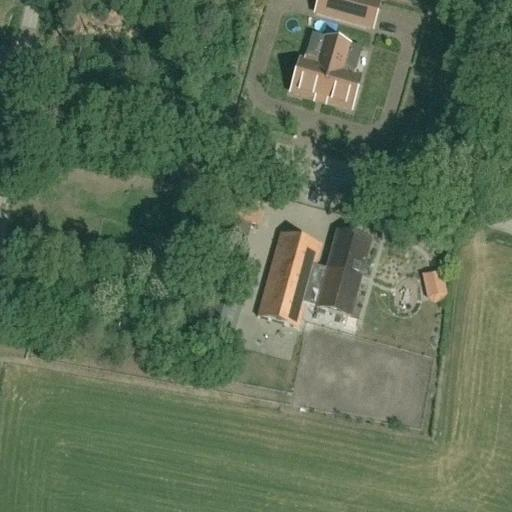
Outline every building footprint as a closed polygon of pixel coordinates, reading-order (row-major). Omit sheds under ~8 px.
[(357,0),(319,0),(315,15),(373,31),(379,6),(357,0)] [(302,62),(292,95),(352,112),(362,80),(354,78),(356,74),(345,71),(351,50),(326,42),(320,63),(307,60),(306,63),(302,62)] [(210,214),(259,229),(269,197),(219,182),(210,214)] [(181,237),(169,234),(165,254),(177,256),(181,237)] [(280,238),(257,319),(298,331),(305,305),(317,309),(317,311),(349,320),(371,245),(338,236),(327,272),(315,269),(321,249),(280,238)] [(199,245),(190,242),(186,256),(195,259),(199,245)] [(442,285),(426,288),(429,303),(432,305),(443,303),(445,299),(442,285)] [(211,288),(196,343),(229,352),(244,297),(211,288)] [(438,435),(447,365),(413,361),(405,431),(438,435)]
